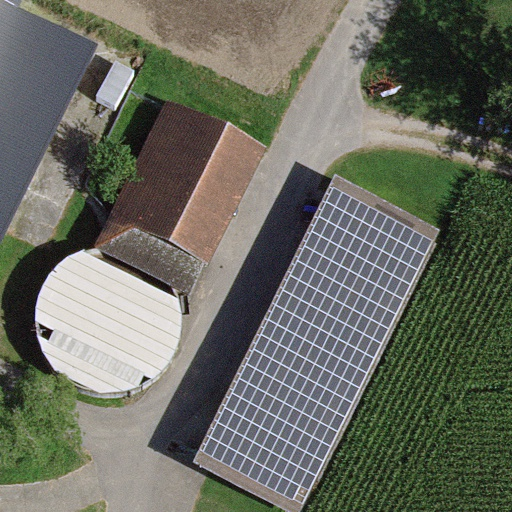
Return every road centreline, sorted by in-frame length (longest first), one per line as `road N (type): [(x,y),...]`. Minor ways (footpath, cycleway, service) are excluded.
road 1 (track): [(297,174),(351,136),(408,134),(511,168)]
road 2 (track): [(377,0),(308,113),(297,174)]
